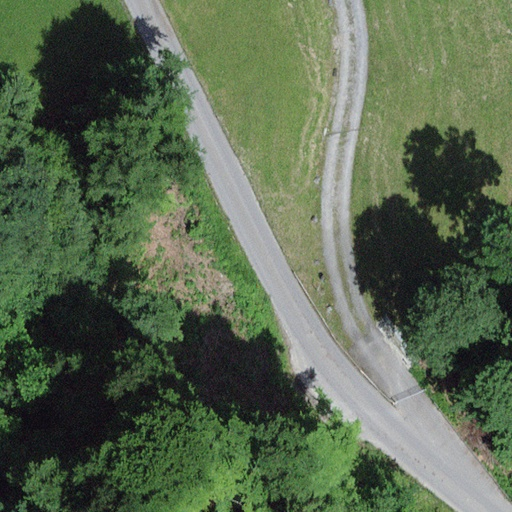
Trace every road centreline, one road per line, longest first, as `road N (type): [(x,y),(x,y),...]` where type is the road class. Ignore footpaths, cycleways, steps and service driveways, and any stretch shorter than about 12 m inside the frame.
road 1 (unclassified): [(472,511),(427,468),(334,403),(137,0)]
road 2 (track): [(345,0),(352,66),(341,145),(341,282),(427,468)]
road 3 (track): [(0,357),(127,511)]
